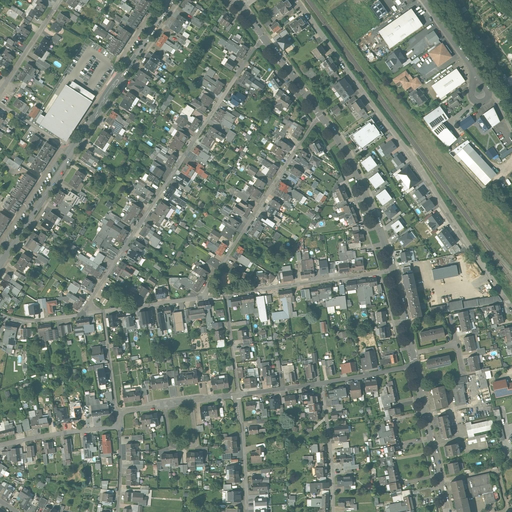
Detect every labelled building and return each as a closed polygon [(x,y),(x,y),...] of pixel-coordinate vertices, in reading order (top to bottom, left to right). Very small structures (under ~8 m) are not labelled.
[(43,2),(40,0),(37,0),(36,3),(38,5),(35,8),(43,13),(46,7),(42,4),(43,2)] [(141,0),(140,3),(135,10),(143,16),(152,3),(152,2),(148,0),(141,0)] [(190,5),(185,1),(181,7),(186,10),(188,7),(190,5)] [(283,4),(282,3),(276,7),(282,15),(285,13),(285,14),(293,9),(287,1),(283,4)] [(379,1),(371,7),(379,20),(388,14),(379,1)] [(132,9),(121,2),(118,6),(120,7),(129,13),(132,9)] [(202,8),(194,3),(193,3),(192,2),(190,5),(195,8),(200,11),(201,8),(202,8)] [(459,15),(467,10),(464,6),(457,10),(459,15)] [(43,13),(35,8),(33,11),(32,10),(29,14),(33,17),(35,15),(39,18),(43,13)] [(411,9),(378,32),(390,49),(423,26),(411,9)] [(26,15),(18,10),(16,13),(24,18),(26,15)] [(143,16),(135,10),(129,19),(138,24),(143,16)] [(71,19),(77,22),(81,14),(76,11),(71,19)] [(60,14),(58,18),(59,18),(57,22),(63,26),(68,18),(60,14)] [(189,22),(179,15),(174,22),(182,27),(185,29),(189,22)] [(129,19),(124,16),(121,21),(126,24),(129,19)] [(224,17),(220,23),(227,28),(232,20),(225,16),(224,17)] [(202,22),(194,17),(192,20),(200,26),(201,26),(203,24),(202,23),(202,22)] [(138,24),(129,19),(126,24),(134,30),(138,24)] [(301,20),(297,23),(296,21),(290,25),(295,33),(298,31),(299,33),(306,27),(301,20)] [(106,26),(103,31),(108,34),(110,30),(112,26),(114,23),(110,21),(106,26)] [(57,22),(54,25),(53,24),(51,28),(58,33),(63,26),(57,22)] [(106,26),(102,22),(98,27),(103,31),(106,26)] [(182,27),(174,22),(170,29),(178,34),(179,32),(181,33),(184,28),(182,27)] [(27,27),(22,24),(19,28),(21,30),(19,33),(26,38),(28,35),(30,32),(25,29),(27,27)] [(103,31),(98,27),(95,33),(111,43),(114,38),(108,34),(103,31)] [(119,35),(116,39),(125,45),(131,34),(123,29),(120,33),(119,35)] [(119,35),(110,30),(108,34),(114,38),(116,39),(119,35)] [(282,39),(285,37),(289,35),(285,30),(279,34),(282,39)] [(433,32),(426,37),(431,45),(439,39),(433,32)] [(26,38),(19,33),(17,36),(15,35),(12,39),(17,42),(18,40),(23,43),(26,38)] [(168,38),(163,34),(160,40),(165,43),(166,41),(168,38)] [(187,39),(182,36),(180,39),(189,44),(190,42),(187,39)] [(278,43),(284,51),(291,45),(285,37),(282,39),(278,43)] [(116,39),(114,38),(111,43),(106,50),(116,57),(125,45),(116,39)] [(44,39),(41,43),(42,43),(40,47),(47,51),(51,44),(44,39)] [(189,44),(180,39),(178,42),(187,47),(189,44)] [(160,40),(156,45),(161,48),(163,46),(165,43),(160,40)] [(441,45),(440,42),(435,46),(436,48),(429,53),(438,67),(451,57),(449,54),(450,54),(445,47),(444,47),(442,44),(441,45)] [(248,49),(243,45),(241,48),(240,51),(245,54),(248,49)] [(40,47),(38,50),(37,49),(34,53),(42,58),(47,51),(40,47)] [(320,47),(313,52),(318,59),(323,56),(325,54),(320,47)] [(11,52),(6,49),(3,54),(5,55),(3,58),(10,63),(14,57),(9,55),(11,52)] [(406,61),(398,50),(390,56),(393,59),(391,60),(394,65),(395,64),(397,68),(402,64),(406,61)] [(238,53),(236,56),(241,59),(245,54),(240,51),(238,53)] [(161,59),(154,54),(149,61),(157,66),(161,68),(163,64),(159,62),(161,59)] [(321,63),(320,64),(323,69),(325,69),(329,74),(327,76),(329,79),(331,78),(331,77),(335,74),(334,73),(337,70),(332,63),(333,61),(330,57),(326,60),(321,63)] [(10,63),(3,58),(1,61),(0,60),(0,67),(1,67),(2,65),(7,68),(10,63)] [(409,59),(406,61),(402,64),(404,67),(412,62),(409,59)] [(233,63),(228,60),(224,66),(231,71),(236,64),(233,63)] [(149,61),(145,67),(153,72),(157,66),(149,61)] [(35,69),(27,64),(25,67),(26,68),(24,72),(35,79),(40,71),(35,68),(35,69)] [(302,71),(304,73),(305,75),(312,71),(310,68),(309,67),(302,71)] [(456,69),(431,87),(440,99),(465,82),(456,69)] [(150,78),(139,71),(134,78),(145,85),(150,78)] [(266,87),(253,78),(255,76),(251,74),(250,74),(246,71),(242,77),(247,80),(252,83),(263,91),(266,87)] [(312,71),(305,75),(308,80),(315,75),(312,71)] [(24,72),(22,75),(20,74),(18,79),(25,84),(28,80),(33,83),(35,79),(24,72)] [(405,72),(393,80),(396,84),(400,81),(403,85),(403,86),(405,90),(411,86),(414,84),(412,81),(405,72)] [(335,74),(331,77),(331,78),(335,83),(336,82),(340,79),(336,74),(335,74)] [(166,81),(157,75),(155,78),(160,81),(160,80),(164,83),(166,81)] [(247,80),(242,77),(239,82),(244,85),(246,82),(247,80)] [(282,85),(276,77),(270,81),(274,85),(273,86),(275,90),(282,85)] [(145,85),(134,78),(130,86),(147,97),(149,94),(153,97),(156,93),(145,85)] [(422,85),(417,78),(412,81),(414,84),(411,86),(414,90),(415,90),(422,85)] [(511,81),(510,78),(502,83),(505,89),(511,84),(511,81)] [(370,93),(360,79),(357,81),(367,95),(370,93)] [(211,84),(205,80),(204,82),(214,89),(216,87),(211,84)] [(338,84),(334,87),(338,91),(347,84),(344,80),(338,84)] [(217,84),(216,87),(221,90),(225,85),(219,81),(217,84)] [(347,84),(338,91),(341,96),(350,89),(347,84)] [(92,102),(66,86),(45,118),(41,115),(43,112),(40,110),(35,118),(37,120),(36,122),(66,142),(92,102)] [(221,90),(216,87),(214,89),(212,92),(218,96),(221,90)] [(350,89),(341,96),(344,100),(348,98),(354,93),(350,89)] [(458,90),(451,95),(453,98),(458,95),(460,93),(458,90)] [(417,93),(413,96),(419,105),(426,100),(420,91),(417,93)] [(136,97),(129,92),(124,99),(132,104),(136,97)] [(236,96),(233,95),(231,98),(232,99),(231,102),(229,101),(226,104),(233,108),(235,105),(237,107),(240,103),(239,102),(240,100),(241,100),(243,102),(246,98),(238,93),(236,96)] [(281,98),(275,107),(281,112),(283,110),(285,111),(287,109),(292,102),(288,100),(290,98),(287,96),(287,95),(284,93),(281,98)] [(170,94),(161,109),(165,112),(175,97),(170,94)] [(207,97),(204,95),(199,102),(208,107),(212,100),(207,97)] [(453,98),(448,102),(448,103),(449,106),(451,106),(453,109),(455,108),(456,108),(456,107),(459,105),(457,103),(461,100),(461,99),(460,97),(459,97),(458,95),(453,98)] [(17,99),(13,105),(22,111),(26,106),(27,105),(17,99)] [(132,104),(124,99),(120,106),(130,113),(134,106),(133,105),(132,104)] [(199,102),(195,99),(192,104),(204,113),(208,107),(199,102)] [(364,100),(361,101),(367,109),(370,107),(364,100)] [(359,101),(352,106),(357,113),(364,108),(359,101)] [(35,106),(33,109),(32,108),(30,111),(31,112),(29,115),(32,117),(35,118),(40,110),(35,106)] [(440,107),(423,118),(432,131),(440,125),(448,119),(440,107)] [(493,108),(482,115),(483,117),(483,116),(490,127),(491,129),(500,122),(493,108)] [(236,118),(228,113),(228,114),(221,109),(217,115),(232,124),(236,118)] [(118,115),(113,112),(109,117),(114,120),(116,118),(118,115)] [(195,119),(193,117),(192,119),(182,112),(180,115),(180,116),(197,127),(201,121),(196,118),(195,119)] [(232,124),(217,115),(214,120),(221,125),(222,124),(230,129),(233,125),(232,124)] [(305,115),(300,118),(303,123),(308,120),(305,115)] [(197,127),(180,116),(176,122),(178,124),(184,127),(186,123),(191,126),(189,129),(194,132),(197,127)] [(469,116),(457,124),(463,131),(474,123),(469,116)] [(490,127),(483,116),(483,117),(477,121),(480,125),(479,127),(481,129),(482,129),(484,131),(490,127)] [(114,120),(109,117),(106,122),(111,126),(113,123),(114,120)] [(298,126),(294,123),(293,124),(285,119),(282,122),(289,127),(300,134),(304,129),(299,125),(298,126)] [(353,134),(349,136),(361,152),(364,149),(368,145),(369,146),(375,141),(379,137),(380,138),(383,135),(371,119),(367,122),(368,123),(361,128),(360,127),(357,130),(358,131),(353,134)] [(440,125),(432,131),(446,146),(454,139),(440,125)] [(119,133),(110,127),(108,130),(117,136),(119,133)] [(225,135),(212,127),(207,135),(215,140),(216,137),(221,141),(225,135)] [(300,134),(289,127),(286,130),(293,134),(292,136),(297,139),(300,134)] [(285,131),(283,129),(278,136),(283,139),(287,132),(285,131)] [(111,136),(103,131),(99,138),(107,143),(111,136)] [(183,134),(178,131),(178,132),(174,138),(176,139),(183,143),(188,137),(183,134)] [(42,140),(34,135),(30,141),(38,147),(42,140)] [(215,140),(207,135),(201,143),(201,144),(210,149),(215,140)] [(107,143),(99,138),(95,144),(102,149),(107,143)] [(183,143),(176,139),(172,146),(175,149),(179,151),(184,144),(183,143)] [(27,145),(21,140),(18,145),(25,149),(27,145)] [(291,148),(280,140),(276,146),(285,152),(288,154),(291,148)] [(385,145),(380,148),(383,152),(382,152),(384,155),(386,157),(389,154),(397,149),(391,141),(385,145)] [(317,142),(310,146),(313,152),(315,151),(317,155),(323,151),(321,147),(320,147),(317,142)] [(47,143),(37,157),(47,163),(47,164),(57,149),(47,143)] [(210,149),(201,144),(200,146),(204,149),(208,152),(210,149)] [(496,175),(468,144),(457,154),(485,185),(496,175)] [(276,146),(275,145),(271,151),(277,156),(281,158),(285,152),(276,146)] [(489,159),(497,155),(492,147),(484,151),(489,159)] [(202,152),(196,148),(192,153),(202,159),(207,162),(210,157),(207,155),(202,152)] [(506,149),(498,153),(500,158),(511,152),(511,151),(510,148),(506,150),(506,149)] [(93,153),(88,150),(84,155),(89,159),(91,156),(93,153)] [(170,157),(160,151),(158,153),(159,154),(174,163),(177,158),(172,154),(170,157)] [(307,154),(302,151),(298,156),(304,159),(305,157),(307,154)] [(202,159),(192,153),(189,158),(194,162),(196,159),(200,162),(202,159)] [(174,163),(159,154),(157,156),(167,162),(165,165),(170,168),(174,163)] [(400,154),(393,159),(398,167),(403,163),(405,161),(400,154)] [(89,159),(84,155),(81,161),(86,164),(88,161),(89,159)] [(304,159),(298,156),(295,161),(307,169),(309,170),(313,165),(308,162),(304,159)] [(321,161),(312,156),(310,160),(308,162),(317,168),(321,161)] [(364,168),(374,161),(370,156),(366,159),(361,163),(364,168)] [(17,157),(14,162),(20,166),(23,161),(17,157)] [(37,157),(35,160),(30,157),(27,161),(32,164),(30,168),(40,174),(47,163),(37,157)] [(14,162),(8,159),(5,163),(17,171),(20,166),(14,162)] [(374,161),(364,168),(368,172),(373,169),(377,166),(374,161)] [(195,170),(187,165),(182,173),(190,178),(195,170)] [(278,168),(273,165),(271,167),(270,170),(275,173),(278,168)] [(293,167),(290,173),(298,179),(302,173),(293,167)] [(403,182),(413,175),(408,167),(401,172),(398,174),(401,178),(403,182)] [(160,170),(156,168),(152,175),(159,179),(164,172),(160,170)] [(398,174),(401,172),(400,169),(397,171),(392,175),(397,181),(401,178),(398,174)] [(275,173),(270,170),(267,175),(266,175),(271,179),(275,173)] [(85,176),(78,171),(73,178),(81,182),(85,176)] [(190,178),(182,173),(177,181),(177,182),(181,184),(185,187),(186,185),(190,178)] [(372,184),(381,178),(378,173),(374,176),(368,180),(372,184)] [(26,174),(11,196),(21,203),(36,180),(26,174)] [(152,175),(150,174),(147,179),(153,183),(157,185),(160,180),(159,179),(152,175)] [(296,177),(291,174),(287,179),(292,182),(296,177)] [(419,182),(413,175),(403,182),(406,185),(409,189),(412,187),(419,182)] [(81,182),(73,178),(69,184),(76,189),(81,182)] [(381,178),(372,184),(375,189),(381,185),(385,182),(381,178)] [(266,184),(258,179),(253,187),(261,192),(266,184)] [(146,185),(141,182),(137,186),(142,190),(144,188),(146,185)] [(286,186),(281,182),(278,188),(293,198),(300,202),(303,197),(294,191),(294,192),(290,190),(291,189),(286,186)] [(191,189),(186,185),(185,187),(181,184),(180,187),(189,193),(191,189)] [(176,189),(171,185),(168,191),(173,194),(174,192),(176,189)] [(409,189),(406,185),(402,188),(407,194),(414,189),(412,187),(409,189)] [(253,187),(251,186),(247,192),(251,195),(258,199),(262,193),(261,192),(253,187)] [(343,187),(338,189),(339,191),(336,193),(335,193),(333,193),(335,198),(337,197),(338,200),(340,199),(341,202),(345,201),(349,199),(343,187)] [(421,187),(414,193),(419,200),(424,196),(426,194),(421,187)] [(293,198),(278,188),(274,193),(286,201),(290,203),(293,198)] [(379,201),(388,194),(385,190),(381,193),(376,197),(379,201)] [(68,196),(61,191),(57,197),(63,200),(72,206),(77,199),(78,198),(77,197),(70,192),(68,196)] [(153,194),(148,191),(146,193),(142,191),(140,193),(150,199),(153,194)] [(173,194),(168,191),(164,196),(169,200),(171,197),(173,194)] [(242,193),(239,191),(238,192),(242,195),(242,196),(247,200),(249,198),(242,193)] [(247,200),(242,196),(242,195),(238,192),(236,196),(243,201),(240,206),(250,212),(253,207),(246,202),(247,200)] [(320,202),(325,194),(321,192),(316,199),(320,202)] [(150,199),(140,193),(139,196),(140,197),(138,199),(147,205),(150,199)] [(388,194),(379,201),(383,206),(388,202),(392,199),(388,194)] [(84,198),(79,195),(77,197),(78,198),(77,199),(84,203),(86,199),(84,198)] [(11,196),(10,196),(3,207),(14,215),(21,203),(11,196)] [(57,197),(54,202),(59,205),(63,200),(57,197)] [(281,205),(272,199),(269,205),(278,210),(281,205)] [(427,202),(422,205),(427,212),(434,207),(429,200),(427,202)] [(64,201),(59,210),(66,214),(67,215),(72,206),(64,201)] [(167,205),(162,202),(156,210),(165,216),(171,208),(167,205)] [(177,208),(168,202),(167,205),(171,208),(176,211),(177,208)] [(141,209),(132,203),(129,207),(127,205),(124,210),(128,212),(136,217),(141,209)] [(240,206),(237,204),(234,209),(238,211),(236,213),(240,216),(241,214),(246,217),(250,212),(240,206)] [(269,205),(265,210),(274,216),(278,210),(269,205)] [(348,206),(347,205),(343,207),(344,211),(341,213),(343,215),(354,211),(351,205),(348,206)] [(391,207),(387,210),(384,212),(390,219),(397,214),(391,207)] [(230,213),(223,209),(222,209),(220,212),(227,217),(230,213)] [(165,216),(156,210),(151,219),(156,222),(161,226),(163,227),(169,218),(165,216)] [(312,210),(308,216),(313,219),(317,213),(312,210)] [(343,215),(338,217),(340,220),(343,218),(345,221),(348,220),(350,226),(359,223),(356,217),(356,216),(354,211),(343,215)] [(58,217),(51,212),(46,219),(54,224),(58,217)] [(136,217),(128,212),(122,220),(130,226),(136,217)] [(0,213),(0,231),(2,232),(10,219),(0,213)] [(67,215),(66,214),(64,217),(69,220),(72,223),(74,220),(67,215)] [(266,218),(260,214),(257,219),(262,223),(264,220),(266,218)] [(443,224),(435,214),(432,216),(428,219),(430,222),(428,224),(433,231),(435,229),(443,224)] [(240,224),(230,218),(226,225),(235,231),(240,224)] [(54,224),(46,219),(42,226),(49,231),(54,224)] [(262,223),(257,219),(254,225),(259,228),(261,225),(262,223)] [(396,234),(404,228),(398,220),(394,224),(391,226),(396,234)] [(121,231),(108,223),(106,225),(120,234),(121,231)] [(151,227),(146,224),(143,229),(148,232),(149,230),(151,227)] [(106,225),(101,233),(106,236),(107,234),(110,236),(111,234),(117,238),(116,239),(122,243),(125,237),(120,234),(106,225)] [(226,225),(221,234),(229,239),(235,231),(226,225)] [(261,232),(253,226),(248,233),(257,239),(261,232)] [(129,232),(123,229),(121,231),(120,234),(125,237),(129,232)] [(148,232),(143,229),(139,234),(144,238),(146,235),(148,232)] [(221,235),(214,230),(213,230),(211,233),(212,233),(210,236),(212,238),(214,235),(219,238),(221,235)] [(449,234),(445,230),(437,235),(441,240),(449,234)] [(39,236),(34,233),(30,238),(35,242),(37,239),(39,236)] [(360,234),(354,235),(355,235),(356,240),(355,240),(355,243),(360,243),(364,242),(363,233),(360,234)] [(412,240),(407,233),(405,235),(398,240),(403,247),(412,240)] [(105,237),(100,234),(99,237),(97,236),(93,242),(99,247),(105,237)] [(452,239),(449,234),(441,240),(444,245),(452,239)] [(35,242),(30,238),(25,247),(36,254),(42,246),(35,242)] [(46,245),(37,239),(35,242),(42,246),(44,247),(46,245)] [(222,243),(221,246),(216,243),(212,241),(212,240),(210,239),(209,241),(210,242),(224,251),(228,246),(222,243)] [(456,244),(452,239),(444,245),(448,250),(456,244)] [(145,247),(135,241),(130,248),(140,254),(145,247)] [(224,251),(210,242),(207,246),(216,252),(216,253),(221,257),(224,251)] [(245,250),(239,246),(236,251),(241,255),(243,252),(245,250)] [(342,253),(339,253),(340,262),(343,261),(343,264),(339,265),(340,273),(350,272),(347,255),(347,251),(346,246),(341,247),(342,253)] [(127,256),(137,263),(142,256),(131,249),(127,256)] [(251,261),(241,255),(236,251),(233,257),(247,266),(251,261)] [(409,252),(400,253),(402,262),(408,261),(411,261),(409,252)] [(31,259),(24,254),(19,261),(27,265),(31,259)] [(352,254),(347,255),(350,272),(356,271),(355,265),(355,262),(355,259),(353,260),(352,254)] [(308,260),(306,260),(308,278),(314,277),(312,260),(308,260)] [(27,265),(19,261),(15,267),(23,272),(27,265)] [(327,261),(319,262),(320,276),(325,275),(324,274),(329,273),(327,263),(327,261)] [(355,262),(355,265),(356,271),(364,270),(363,261),(355,262)] [(126,265),(121,262),(118,267),(128,273),(131,276),(135,270),(132,267),(131,268),(126,265)] [(335,262),(327,263),(329,273),(337,272),(335,262)] [(241,268),(235,264),(231,269),(238,273),(241,268)] [(105,268),(99,265),(98,268),(96,270),(101,274),(105,268)] [(202,268),(197,265),(193,271),(200,276),(204,278),(207,275),(208,275),(209,274),(209,273),(202,268)] [(456,266),(432,271),(434,281),(458,276),(456,266)] [(128,273),(118,267),(114,272),(120,276),(121,273),(126,276),(128,273)] [(96,270),(94,273),(93,276),(98,279),(101,274),(96,270)] [(292,271),(283,273),(283,279),(284,281),(293,280),(292,271)] [(12,278),(7,274),(3,280),(8,283),(10,281),(12,278)] [(265,274),(256,275),(257,277),(254,277),(255,282),(257,281),(258,285),(262,284),(261,283),(265,283),(265,282),(267,282),(268,282),(267,275),(265,276),(265,274)] [(275,277),(270,274),(268,277),(267,275),(268,282),(271,284),(275,277)] [(405,275),(402,276),(405,290),(415,288),(412,274),(405,275)] [(199,279),(194,276),(191,281),(201,287),(206,280),(204,278),(200,276),(199,279)] [(95,284),(86,278),(81,286),(90,292),(95,284)] [(185,279),(170,278),(170,285),(172,286),(178,290),(182,284),(185,279)] [(191,281),(186,278),(185,278),(185,279),(182,284),(188,287),(189,286),(191,287),(190,288),(197,293),(201,287),(191,281)] [(376,278),(362,280),(365,301),(370,301),(370,297),(373,296),(372,289),(371,287),(376,286),(376,285),(377,285),(376,278)] [(8,283),(3,280),(0,284),(0,285),(5,289),(7,286),(8,283)] [(362,280),(356,281),(357,288),(357,290),(359,302),(361,302),(361,300),(365,300),(362,280)] [(356,281),(346,283),(347,291),(357,290),(357,288),(356,281)] [(147,290),(140,285),(136,293),(144,298),(146,294),(148,291),(147,290)] [(330,285),(324,286),(325,299),(327,308),(341,305),(341,310),(346,309),(344,296),(334,298),(332,299),(331,297),(332,297),(330,285)] [(324,286),(317,287),(318,288),(319,300),(325,299),(324,286)] [(165,288),(156,289),(157,299),(166,298),(166,296),(165,288)] [(318,288),(311,289),(313,302),(319,301),(319,300),(318,288)] [(415,288),(405,290),(411,319),(421,317),(415,288)] [(285,292),(278,292),(279,299),(280,299),(280,301),(282,301),(284,312),(272,314),(273,321),(289,318),(288,313),(287,303),(286,298),(285,292)] [(85,300),(79,297),(77,299),(68,294),(67,297),(71,299),(81,305),(85,300)] [(71,299),(67,297),(62,297),(62,300),(69,304),(69,305),(78,311),(81,305),(71,299)] [(249,314),(247,297),(240,298),(241,304),(245,304),(246,314),(249,314)] [(108,301),(103,298),(100,303),(105,306),(108,301)] [(239,298),(230,299),(232,307),(240,306),(239,298)] [(462,302),(447,304),(447,306),(430,309),(431,315),(479,306),(477,300),(462,303),(462,302)] [(57,301),(46,302),(47,308),(48,315),(53,314),(52,307),(57,306),(57,301)] [(29,305),(30,315),(40,314),(39,303),(29,305)] [(499,305),(487,307),(488,313),(487,313),(489,319),(493,318),(502,316),(499,305)] [(164,308),(157,309),(161,330),(160,330),(161,330),(161,331),(167,330),(167,327),(166,324),(166,320),(165,315),(164,308)] [(151,311),(144,312),(146,324),(149,324),(149,326),(151,327),(152,326),(153,325),(151,311)] [(140,325),(146,324),(144,312),(138,313),(140,325)] [(181,312),(173,313),(175,329),(179,328),(179,330),(184,329),(183,324),(181,312)] [(385,312),(376,313),(378,323),(380,323),(385,322),(387,322),(385,312)] [(467,312),(458,314),(459,318),(461,325),(469,323),(468,316),(467,312)] [(116,315),(108,316),(109,318),(110,327),(118,326),(117,325),(120,325),(119,321),(118,318),(116,319),(116,315)] [(502,316),(493,318),(494,325),(503,323),(502,316)] [(7,329),(6,331),(5,331),(3,344),(8,344),(11,324),(5,323),(4,329),(7,329)] [(469,323),(461,325),(462,332),(471,330),(469,323)] [(8,344),(7,345),(15,346),(16,341),(14,340),(16,333),(15,333),(15,331),(16,331),(17,325),(11,324),(8,344)] [(56,330),(51,331),(50,324),(44,325),(45,332),(46,337),(46,340),(58,338),(56,330)] [(511,327),(504,329),(505,331),(499,332),(500,337),(506,336),(511,334),(511,327)] [(22,329),(22,338),(35,338),(35,328),(22,329)] [(386,328),(379,329),(381,339),(390,337),(388,328),(386,328)] [(443,328),(433,331),(433,330),(429,331),(429,332),(420,334),(421,342),(430,340),(436,339),(445,337),(443,328)] [(245,330),(237,331),(239,340),(247,339),(245,330)] [(217,331),(214,332),(215,341),(223,340),(222,331),(217,331)] [(472,336),(464,338),(465,345),(474,343),(472,336)] [(474,343),(465,345),(467,352),(475,350),(474,343)] [(118,347),(112,348),(113,351),(114,351),(114,356),(122,354),(121,346),(118,347)] [(249,348),(240,349),(241,360),(250,358),(249,348)] [(92,351),(92,354),(92,355),(93,358),(95,360),(100,359),(100,360),(104,360),(103,353),(101,352),(101,350),(92,351)] [(396,355),(387,356),(387,359),(385,359),(386,365),(397,363),(396,355)] [(449,356),(440,358),(434,359),(426,361),(427,369),(437,367),(437,368),(441,367),(441,366),(451,364),(449,356)] [(477,356),(468,358),(470,365),(478,363),(477,356)] [(375,359),(369,360),(369,364),(367,365),(368,369),(377,367),(375,359)] [(354,362),(344,364),(344,366),(345,373),(356,371),(354,362)] [(269,363),(262,364),(264,377),(267,376),(271,376),(271,375),(269,363)] [(478,363),(470,365),(471,372),(480,370),(478,363)] [(313,364),(307,365),(307,367),(305,368),(307,375),(306,375),(306,377),(307,377),(307,379),(316,378),(313,364)] [(294,365),(288,366),(287,365),(281,366),(282,372),(283,371),(284,379),(286,378),(287,382),(291,382),(296,381),(294,365)] [(334,366),(328,367),(328,368),(328,370),(326,370),(327,376),(335,375),(334,366)] [(104,370),(97,371),(99,378),(98,378),(99,382),(100,386),(106,385),(105,379),(106,379),(105,374),(104,374),(104,370)] [(188,372),(180,373),(182,385),(190,384),(189,375),(188,372)] [(254,373),(248,373),(249,381),(247,381),(248,388),(256,387),(255,378),(254,373)] [(194,375),(189,375),(190,384),(198,383),(197,374),(194,375)] [(275,375),(271,375),(271,376),(267,376),(268,385),(277,384),(275,375)] [(227,376),(219,377),(221,389),(229,387),(227,376)] [(219,377),(211,378),(213,390),(221,389),(219,377)] [(164,379),(159,379),(161,388),(169,387),(167,378),(164,379)] [(486,378),(479,379),(481,389),(488,388),(486,378)] [(155,380),(152,380),(153,389),(161,388),(159,379),(155,380)] [(493,384),(496,398),(511,394),(511,381),(507,383),(507,380),(493,384)] [(394,381),(388,382),(389,386),(383,388),(384,392),(382,392),(382,394),(380,395),(380,397),(381,397),(396,393),(395,386),(394,381)] [(352,384),(351,384),(352,398),(360,397),(360,396),(359,383),(352,384)] [(463,384),(452,386),(454,395),(464,393),(465,392),(463,384)] [(443,386),(431,389),(435,409),(447,407),(443,386)] [(345,388),(334,390),(328,391),(329,398),(333,398),(334,401),(338,401),(337,397),(342,397),(342,398),(346,397),(346,394),(345,388)] [(136,392),(131,392),(132,401),(140,400),(139,391),(136,392)] [(126,393),(123,393),(124,402),(132,401),(131,392),(126,393)] [(313,393),(302,394),(303,401),(307,401),(308,405),(309,405),(310,412),(320,411),(319,403),(318,403),(317,396),(313,397),(313,393)] [(396,393),(381,397),(382,405),(383,405),(390,403),(398,401),(396,393)] [(464,393),(454,395),(456,406),(466,404),(464,393)] [(294,395),(284,397),(285,403),(286,406),(296,404),(294,395)] [(279,398),(270,399),(271,410),(280,409),(279,406),(279,398)] [(80,403),(71,404),(72,413),(71,413),(72,415),(70,416),(71,422),(79,421),(78,413),(81,412),(81,411),(81,405),(80,403)] [(108,404),(99,405),(100,409),(101,416),(109,415),(108,404)] [(216,406),(208,407),(209,415),(214,415),(217,414),(216,406)] [(208,407),(200,408),(201,417),(204,416),(209,415),(208,407)] [(95,410),(95,408),(91,408),(92,416),(101,416),(100,409),(95,410)] [(391,410),(388,410),(388,411),(389,416),(401,414),(399,408),(391,410)] [(66,409),(60,410),(60,411),(57,412),(59,423),(66,422),(67,422),(66,416),(67,416),(66,409)] [(310,412),(309,413),(310,420),(321,419),(320,411),(310,412)] [(337,412),(331,413),(331,420),(338,419),(337,416),(342,415),(342,411),(337,412)] [(157,414),(149,415),(150,424),(155,423),(158,423),(157,414)] [(149,415),(141,416),(142,425),(145,425),(150,424),(149,415)] [(447,415),(437,418),(440,429),(449,426),(447,415)] [(47,418),(41,419),(42,421),(39,422),(40,428),(48,427),(47,418)] [(34,420),(31,421),(32,429),(40,428),(39,422),(35,423),(34,420)] [(471,425),(465,426),(467,435),(473,434),(494,429),(492,420),(471,425)] [(9,429),(5,430),(6,436),(14,434),(12,426),(9,427),(9,429)] [(449,426),(440,429),(442,440),(452,437),(449,426)] [(335,434),(333,434),(334,441),(339,441),(339,442),(347,441),(346,433),(335,434)] [(468,438),(467,438),(468,444),(486,440),(485,434),(474,437),(468,438)] [(109,435),(102,435),(103,441),(104,454),(100,454),(100,458),(111,457),(109,435)] [(397,435),(391,436),(392,440),(389,440),(390,444),(398,442),(397,435)] [(90,437),(83,438),(83,444),(84,449),(84,455),(85,459),(90,458),(90,459),(92,458),(91,452),(96,451),(96,447),(93,448),(93,445),(91,445),(90,437)] [(236,437),(227,438),(228,441),(228,446),(237,445),(236,437)] [(71,439),(64,440),(64,446),(64,448),(65,454),(73,453),(71,439)] [(398,442),(390,444),(391,447),(387,447),(388,453),(393,452),(400,450),(398,442)] [(458,443),(444,447),(446,457),(460,454),(458,443)] [(135,444),(126,444),(127,452),(135,452),(135,447),(135,444)] [(237,445),(228,446),(228,451),(229,454),(238,453),(237,445)] [(263,447),(256,448),(257,452),(251,452),(251,463),(258,462),(258,459),(259,459),(259,457),(264,457),(263,448),(263,447)] [(355,448),(339,449),(340,456),(350,455),(352,455),(355,454),(355,448)] [(18,449),(11,450),(12,458),(17,457),(17,459),(19,459),(19,457),(19,454),(18,449)] [(135,452),(127,452),(127,460),(136,460),(136,457),(135,452)] [(194,453),(186,454),(187,463),(190,463),(195,462),(194,453)] [(202,453),(194,453),(195,462),(200,462),(203,462),(202,453)] [(178,454),(170,455),(170,464),(175,463),(178,463),(178,454)] [(170,455),(162,455),(162,464),(165,464),(170,464),(170,455)] [(340,456),(335,456),(336,463),(342,463),(344,463),(344,467),(350,466),(350,456),(352,456),(352,455),(350,455),(340,456)] [(314,456),(304,456),(304,464),(314,464),(314,456)] [(326,460),(320,460),(321,464),(318,464),(318,468),(315,468),(316,475),(327,474),(326,467),(327,467),(326,460)] [(457,463),(448,465),(450,474),(459,472),(457,463)] [(238,466),(229,467),(229,470),(230,475),(239,474),(238,466)] [(136,470),(127,469),(127,477),(136,478),(136,473),(136,470)] [(260,474),(260,476),(261,478),(265,478),(265,473),(270,473),(269,469),(260,470),(260,474)] [(239,474),(230,475),(230,480),(230,483),(239,482),(239,474)] [(391,475),(389,476),(389,478),(388,479),(389,484),(399,482),(397,474),(391,475)] [(488,474),(464,479),(469,499),(483,495),(485,505),(495,502),(488,474)] [(136,478),(127,477),(127,485),(135,486),(135,483),(136,478)] [(351,477),(343,477),(343,478),(337,478),(338,485),(341,485),(342,487),(344,487),(343,487),(348,486),(348,481),(351,481),(351,477)] [(41,480),(38,485),(44,488),(47,484),(41,480)] [(461,480),(451,483),(455,500),(465,498),(461,480)] [(399,482),(389,484),(390,491),(392,490),(400,489),(401,489),(399,482)] [(266,483),(253,483),(253,490),(258,490),(258,491),(259,491),(266,491),(265,488),(266,488),(266,483)] [(320,483),(310,484),(310,494),(316,493),(316,489),(328,489),(328,483),(326,483),(320,483)] [(29,491),(23,487),(19,493),(17,496),(18,496),(23,500),(19,506),(25,510),(28,505),(30,506),(30,505),(31,504),(34,499),(34,498),(27,494),(29,491)] [(7,488),(2,495),(8,499),(13,492),(7,488)] [(141,494),(125,492),(125,501),(139,502),(139,505),(143,506),(143,502),(146,503),(146,498),(143,497),(143,494),(141,494)] [(241,492),(233,492),(233,493),(226,493),(226,502),(241,502),(241,492)] [(107,493),(104,493),(103,501),(113,502),(114,494),(107,493)] [(322,495),(322,500),(311,499),(311,507),(322,507),(322,508),(328,508),(328,495),(322,495)] [(41,497),(38,506),(43,509),(47,501),(41,497)] [(465,498),(455,500),(456,511),(469,511),(468,503),(466,504),(465,498)]
